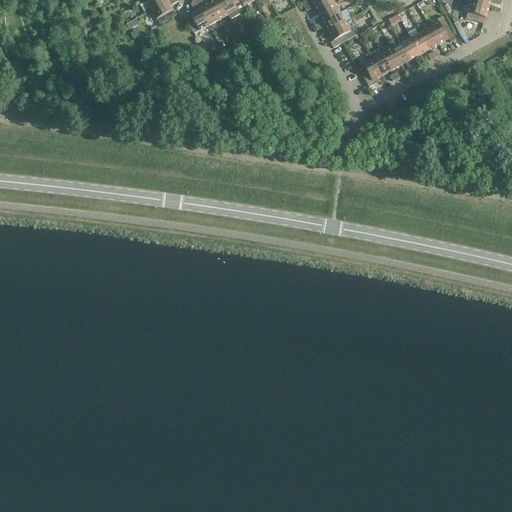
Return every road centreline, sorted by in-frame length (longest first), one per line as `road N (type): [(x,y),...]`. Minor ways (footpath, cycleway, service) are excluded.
road 1 (tertiary): [(511,265),(257,214),(0,183)]
road 2 (residential): [(326,56),(353,104),(366,107),(502,29),(511,0)]
